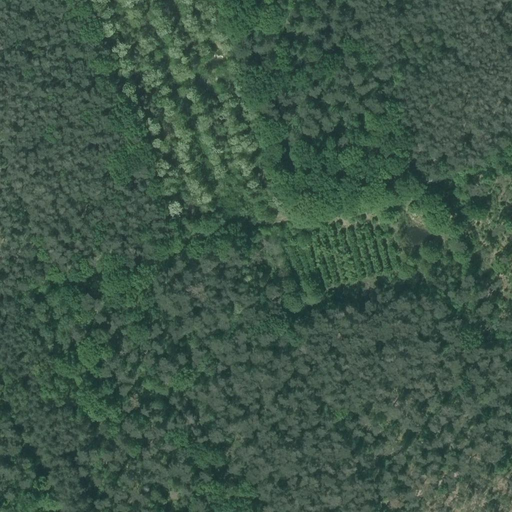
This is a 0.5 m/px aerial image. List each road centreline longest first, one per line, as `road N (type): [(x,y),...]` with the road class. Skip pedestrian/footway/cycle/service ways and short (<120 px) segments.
road 1 (track): [(0,297),(304,215)]
road 2 (track): [(292,0),(266,81),(304,149),(304,215)]
road 3 (track): [(304,215),(511,162)]
road 4 (track): [(511,460),(482,463),(383,511)]
